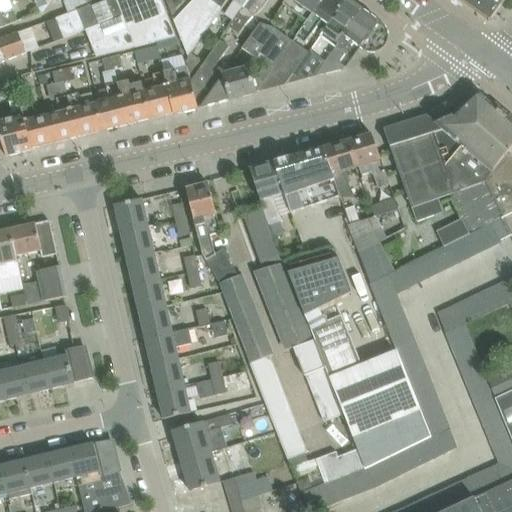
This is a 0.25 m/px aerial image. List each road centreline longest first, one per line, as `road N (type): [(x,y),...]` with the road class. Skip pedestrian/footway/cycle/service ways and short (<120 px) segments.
road 1 (tertiary): [(82,173),(356,106),(484,56)]
road 2 (residential): [(132,413),(82,173)]
road 3 (residential): [(0,443),(132,413)]
